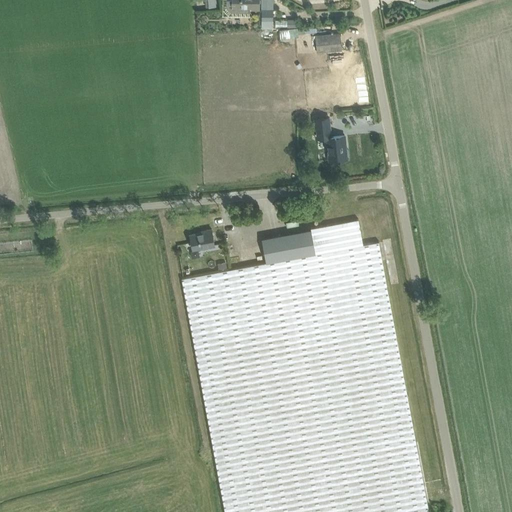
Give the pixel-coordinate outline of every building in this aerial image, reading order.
[(231,12),(260,12),(259,0),(226,0),(227,8),(231,12)] [(263,9),(263,28),(273,28),(273,9),(263,9)] [(287,20),(276,20),(275,26),(287,26),(287,27),(297,27),(296,19),(287,19),(287,20)] [(342,49),(340,33),(315,35),(317,52),(342,49)] [(338,112),(336,88),(292,92),(294,116),(295,116),(338,112)] [(329,117),(319,118),(313,118),(315,139),(327,137),(330,160),(346,158),(344,144),(345,144),(345,135),(331,136),(329,117)] [(183,287),(225,511),(429,511),(379,241),(363,243),(358,218),(310,227),(311,228),(262,238),(266,261),(182,277),(183,287)] [(202,230),(202,231),(190,234),(192,248),(214,244),(211,228),(202,230)]
